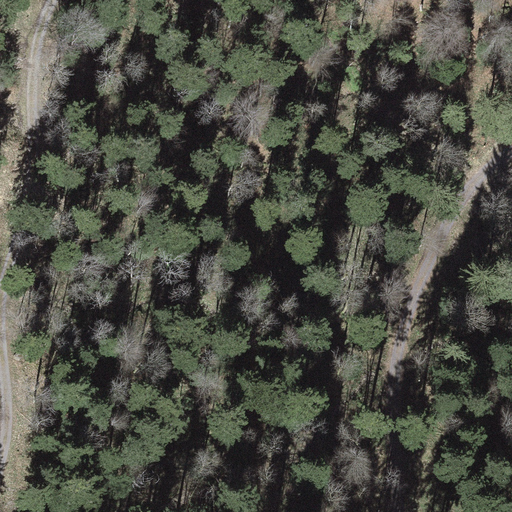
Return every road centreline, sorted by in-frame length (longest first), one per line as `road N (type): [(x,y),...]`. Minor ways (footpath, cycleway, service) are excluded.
road 1 (track): [(511,151),(480,171),(454,212),(417,309),(399,401),(405,511)]
road 2 (track): [(0,296),(42,173),(19,64),(51,0)]
road 3 (track): [(0,473),(13,418),(0,315)]
